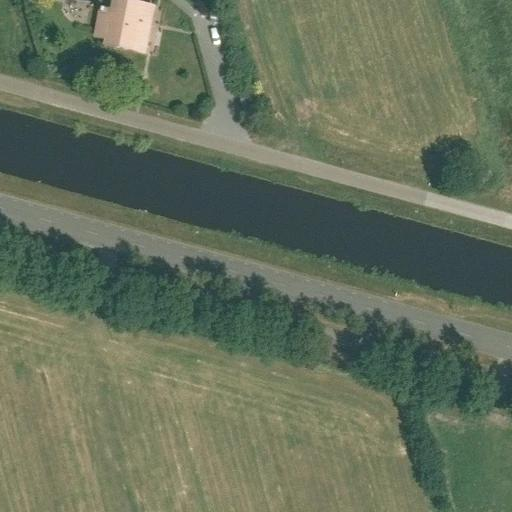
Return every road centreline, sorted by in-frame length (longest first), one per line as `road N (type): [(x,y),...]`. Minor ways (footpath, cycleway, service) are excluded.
road 1 (tertiary): [(511,345),(0,205)]
road 2 (unclassified): [(511,219),(0,80)]
